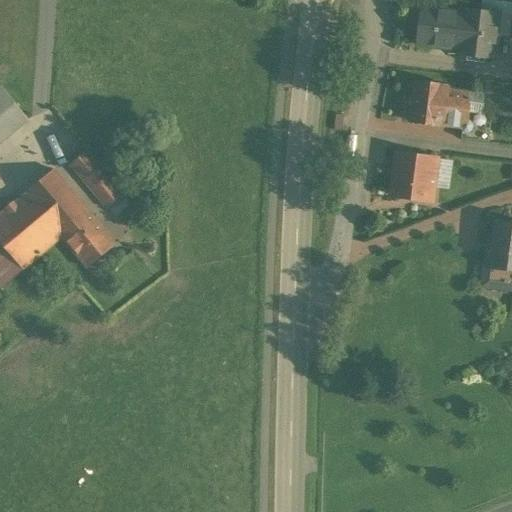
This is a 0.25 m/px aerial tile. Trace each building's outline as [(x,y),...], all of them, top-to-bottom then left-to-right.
[(494,12),(423,3),(418,47),(496,57),(499,34),(508,35),(511,3),(511,2),(495,0),(494,12)] [(485,84),(415,74),(409,119),(468,127),(472,100),(482,102),(485,84)] [(11,75),(0,83),(0,136),(37,106),(11,75)] [(443,157),(397,150),(391,195),(437,201),(443,157)] [(85,152),(73,162),(111,207),(123,197),(85,152)] [(56,164),(0,211),(0,242),(24,271),(59,241),(84,270),(120,239),(56,164)] [(511,223),(492,220),(482,281),(511,285),(511,223)]
